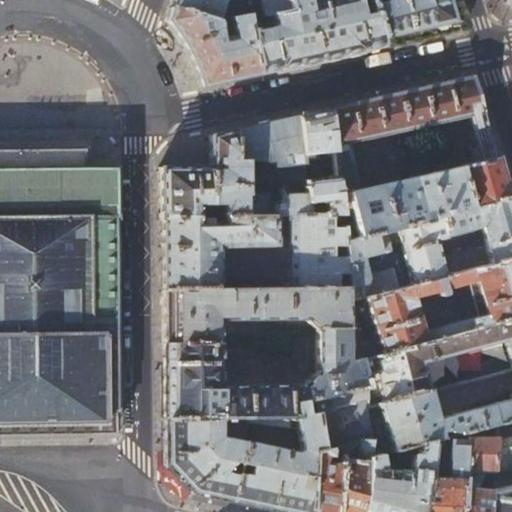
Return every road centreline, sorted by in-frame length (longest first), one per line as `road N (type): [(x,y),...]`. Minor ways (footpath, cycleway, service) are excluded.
road 1 (residential): [(136,511),(136,126)]
road 2 (residential): [(490,46),(136,126)]
road 3 (tertiary): [(119,511),(60,472),(0,459)]
